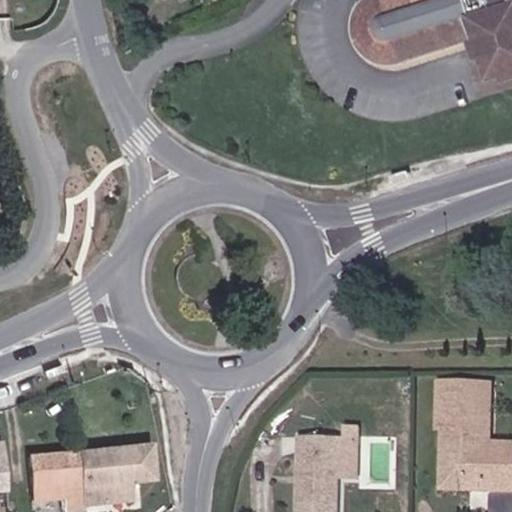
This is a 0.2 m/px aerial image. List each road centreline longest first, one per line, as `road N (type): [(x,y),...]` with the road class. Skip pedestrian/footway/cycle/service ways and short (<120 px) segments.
road 1 (residential): [(0,279),(48,249),(55,204),(21,92),(27,66),(90,31)]
road 2 (secondary): [(324,295),(375,246),(486,188)]
road 3 (secondary): [(486,188),(414,191),(361,211),(302,212)]
road 4 (secondary): [(134,251),(0,344)]
road 5 (secondary): [(0,361),(139,316)]
road 6 (unclassified): [(226,374),(203,511)]
road 7 (secondary): [(226,374),(253,371),(300,343),(324,295)]
